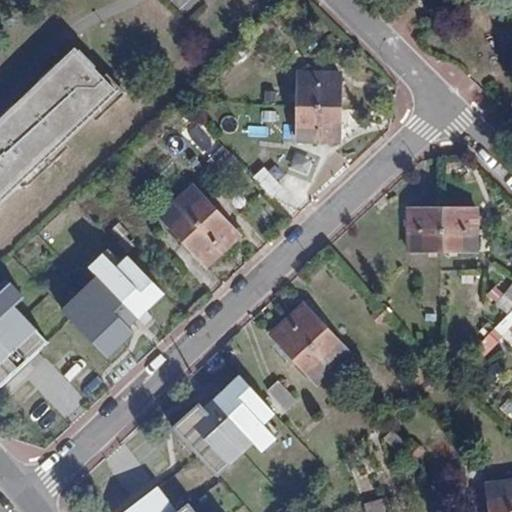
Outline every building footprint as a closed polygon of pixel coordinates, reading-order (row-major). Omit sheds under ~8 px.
[(262,51),(280,33),(267,22),(230,56),(237,63),(256,45),(262,51)] [(0,155),(94,67),(80,52),(0,124),(0,155)] [(107,82),(94,67),(0,155),(0,214),(0,215),(0,214),(0,204),(21,186),(26,192),(72,150),(67,145),(94,120),(99,125),(129,99),(111,79),(107,82)] [(340,75),(298,73),(297,105),(339,107),(340,75)] [(295,142),(338,144),(339,107),(297,105),(295,142)] [(207,123),(190,128),(198,154),(214,150),(207,123)] [(245,158),(232,143),(226,149),(240,164),(245,158)] [(234,170),(240,164),(226,149),(220,155),(234,170)] [(264,169),(253,178),(273,199),(283,188),(264,169)] [(239,236),(193,186),(175,202),(222,252),(239,236)] [(206,267),(222,252),(175,202),(159,216),(206,267)] [(406,252),(442,252),(443,211),(407,211),(406,252)] [(477,253),(477,212),(443,211),(442,252),(477,253)] [(141,255),(127,240),(118,247),(131,260),(132,262),(141,255)] [(146,313),(164,297),(131,260),(124,267),(112,254),(93,270),(101,279),(67,310),(109,356),(134,333),(129,328),(139,320),(144,325),(151,319),(146,313)] [(0,291),(0,374),(7,382),(53,340),(21,306),(30,298),(14,279),(0,291)] [(350,355),(303,305),(286,321),(334,370),(350,355)] [(422,354),(438,354),(439,311),(423,310),(422,354)] [(505,340),(511,331),(511,312),(511,311),(494,329),(501,336),(505,340)] [(317,386),(334,370),(286,321),(270,336),(317,386)] [(488,323),(479,333),(484,338),(491,332),(494,329),(488,323)] [(484,338),(492,346),(501,336),(494,329),(491,332),(484,338)] [(272,411),(239,376),(221,393),(216,388),(209,394),(215,399),(206,408),(201,403),(177,427),(219,470),(252,438),(260,447),(278,430),(265,417),(272,411)] [(267,391),(277,402),(270,408),(272,411),(279,418),(297,402),(279,382),(267,391)] [(465,476),(478,488),(492,471),(479,460),(465,476)] [(486,486),(489,511),(511,511),(511,509),(509,483),(486,486)] [(178,511),(175,511),(157,490),(129,511),(192,511),(187,505),(178,511)]
